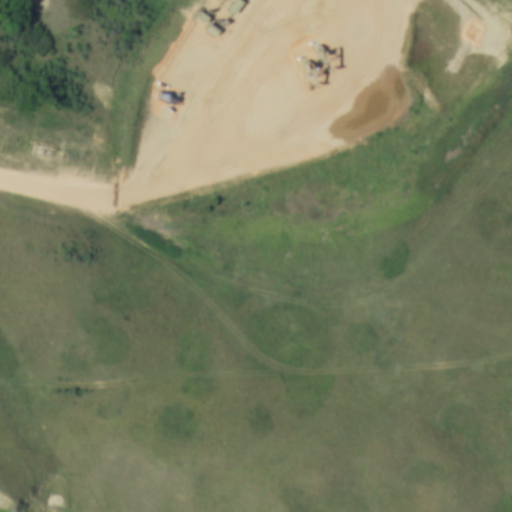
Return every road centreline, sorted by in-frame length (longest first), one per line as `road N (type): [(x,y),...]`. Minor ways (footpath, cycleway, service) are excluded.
road 1 (track): [(489,0),(471,34),(317,149),(287,205),(157,381)]
road 2 (track): [(157,381),(479,364),(511,355)]
